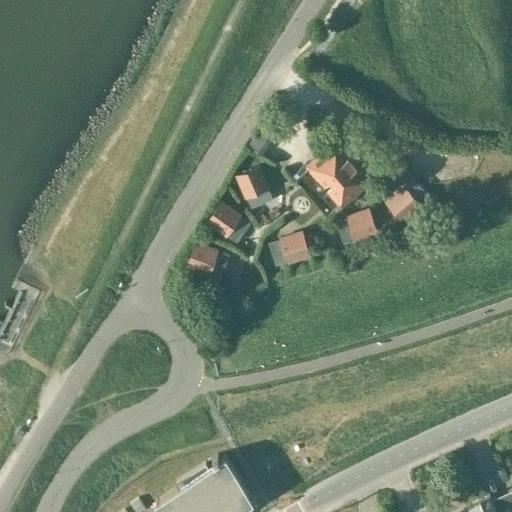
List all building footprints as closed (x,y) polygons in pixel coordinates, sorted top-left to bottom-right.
[(310,165),(299,174),(308,184),(319,175),(331,190),(320,199),(329,209),(340,200),(341,201),(367,179),(336,141),(309,164),(310,165)] [(267,186),(258,165),(237,175),(246,196),(267,186)] [(402,219),(420,203),(405,186),(387,201),(402,219)] [(220,201),(207,220),(236,240),(249,221),(220,201)] [(347,217),(355,239),(377,231),(369,209),(347,217)] [(302,231),(280,238),(287,260),(310,253),(302,231)] [(252,253),(263,272),(285,259),(274,241),(252,253)] [(194,242),(187,263),(220,275),(228,254),(194,242)] [(238,280),(217,292),(224,305),(245,293),(238,280)] [(15,287),(0,335),(0,344),(15,350),(33,293),(15,287)] [(179,485),(155,501),(162,511),(229,511),(253,497),(225,455),(220,458),(217,454),(211,458),(214,462),(208,466),(205,462),(176,481),(179,485)] [(148,489),(166,477),(159,467),(141,479),(148,489)] [(511,511),(511,489),(511,488),(491,498),(489,494),(465,506),(466,509),(460,511),(511,511)]
